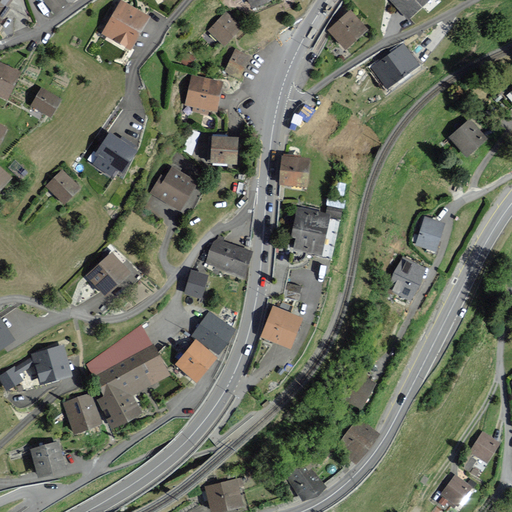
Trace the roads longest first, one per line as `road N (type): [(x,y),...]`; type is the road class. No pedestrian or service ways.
road 1 (secondary): [(266,189),(254,309),(229,384),(182,445),(86,511)]
road 2 (secondary): [(301,511),(352,477),(387,433),(511,203)]
road 3 (residential): [(266,189),(127,316),(88,318),(0,301)]
road 4 (residential): [(382,365),(444,248),(451,211),(511,176)]
road 5 (residential): [(278,100),(299,100),(385,42),(474,0)]
road 6 (residential): [(511,280),(500,360),(511,477)]
road 7 (residential): [(31,511),(97,467),(27,480)]
